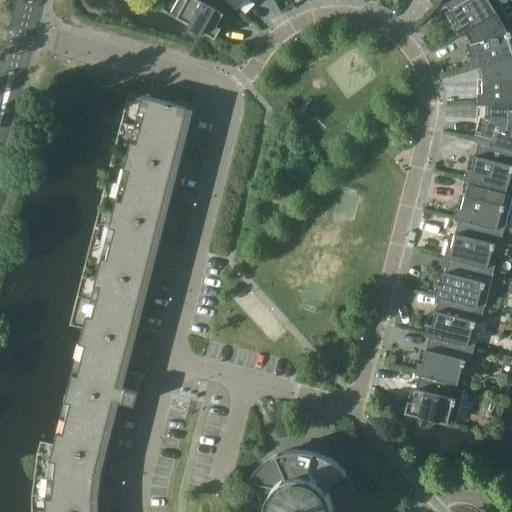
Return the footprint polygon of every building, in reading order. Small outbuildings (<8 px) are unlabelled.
[(225,11),(232,4),(232,3),(229,0),(177,0),(171,13),(191,25),(190,27),(190,30),(191,32),(193,33),(195,34),(197,35),(199,34),(201,33),(202,31),(203,31),(215,38),(223,24),(224,24),(225,23),(220,20),(225,11)] [(229,0),(232,3),(232,4),(237,8),(244,0),(229,0)] [(465,30),(501,8),(500,6),(494,9),(488,0),(440,0),(441,0),(449,8),(454,17),(449,20),(450,21),(451,21),(459,34),(465,31),(465,30)] [(480,66),(511,56),(511,47),(509,37),(511,37),(510,33),(511,33),(506,16),(501,8),(465,30),(465,31),(470,40),(473,50),(468,52),(468,53),(469,53),(473,68),(480,66)] [(511,56),(480,66),(483,76),(483,87),(477,87),(477,88),(478,88),(478,104),(485,104),(511,103),(511,56)] [(92,511),(92,509),(92,496),(93,483),(95,470),(113,399),(135,405),(142,374),(121,368),(188,106),(145,96),(142,107),(148,109),(138,148),(132,146),(128,165),(133,167),(124,205),(118,204),(113,223),(119,225),(109,263),(103,262),(98,281),(104,283),(94,321),(88,320),(56,446),(53,459),(59,460),(58,468),(57,475),(56,483),(55,491),(55,498),(49,498),(48,503),(48,511),(92,511)] [(511,103),(485,104),(485,115),(483,125),(477,124),(477,125),(478,125),(474,141),(479,142),(479,141),(511,149),(511,103)] [(511,149),(479,141),(479,142),(473,164),(467,162),(467,164),(468,164),(464,179),(469,181),(469,180),(511,190),(511,187),(507,186),(511,170),(511,149)] [(509,207),(511,197),(511,190),(469,180),(469,181),(463,203),(457,201),(457,202),(458,203),(454,218),(459,219),(504,230),(505,227),(509,207)] [(494,269),(504,230),(459,219),(453,241),(448,240),(447,241),(448,241),(444,257),(449,258),(449,257),(494,269)] [(484,308),(494,269),(449,257),(449,258),(443,280),(438,279),(438,280),(435,296),(439,297),(439,296),(484,308)] [(480,324),(484,308),(439,296),(439,297),(434,319),(428,317),(428,319),(429,319),(425,334),(429,336),(430,335),(474,346),(475,343),(468,341),(472,325),(474,326),(475,322),(480,324)] [(470,362),(474,346),(430,335),(429,336),(424,358),(418,356),(418,358),(419,358),(415,373),(421,375),(421,374),(464,385),(465,382),(458,380),(462,364),(464,365),(465,361),(470,362)] [(454,424),(464,385),(421,374),(421,375),(415,397),(408,395),(408,396),(409,397),(405,412),(419,416),(419,419),(419,421),(421,423),(423,424),(425,424),(427,424),(429,423),(431,422),(431,419),(432,419),(454,424)] [(346,472),(343,469),(338,464),(332,459),(326,455),(320,453),(313,450),(306,449),(299,449),(292,449),(285,451),(278,453),(273,455),(274,457),(267,460),(262,464),(257,469),(252,475),(249,481),(247,480),(247,482),(274,489),(272,494),(269,499),(268,504),(268,509),(267,511),(332,511),(333,508),(332,504),(358,510),(358,509),(356,508),(355,492),(345,473),(346,472)]
